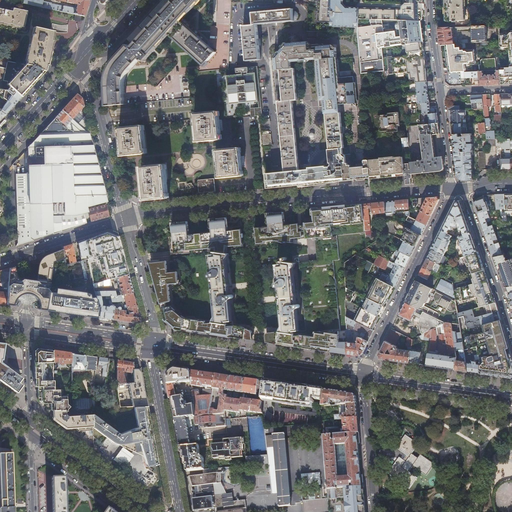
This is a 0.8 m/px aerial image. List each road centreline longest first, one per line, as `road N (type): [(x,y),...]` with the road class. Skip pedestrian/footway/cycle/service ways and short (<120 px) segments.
road 1 (primary): [(361,375),(153,345)]
road 2 (residential): [(361,375),(452,188)]
road 3 (secondary): [(84,56),(126,218)]
road 4 (residential): [(452,188),(465,198),(511,337)]
road 5 (secondary): [(153,345),(176,490)]
road 6 (residential): [(373,511),(361,375)]
road 7 (primary): [(153,345),(25,320)]
road 8 (secondary): [(126,218),(153,345)]
road 9 (secondary): [(126,218),(254,202)]
road 10 (primary): [(26,334),(138,350),(153,345)]
road 11 (primary): [(481,393),(361,375)]
